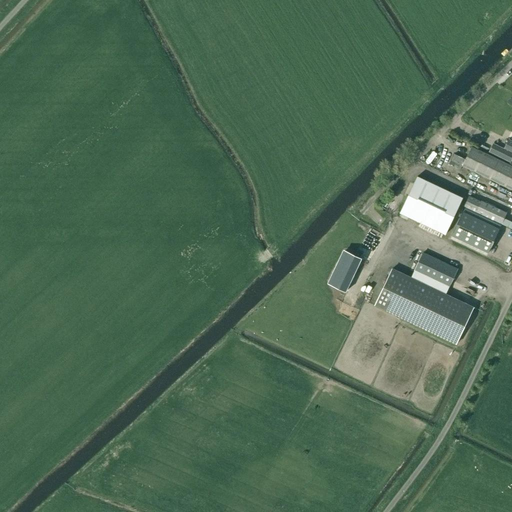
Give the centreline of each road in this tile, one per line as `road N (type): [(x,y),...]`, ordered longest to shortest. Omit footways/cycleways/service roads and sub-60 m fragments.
road 1 (unclassified): [(385,511),(447,426),(511,295)]
road 2 (unclassified): [(361,208),(511,63)]
